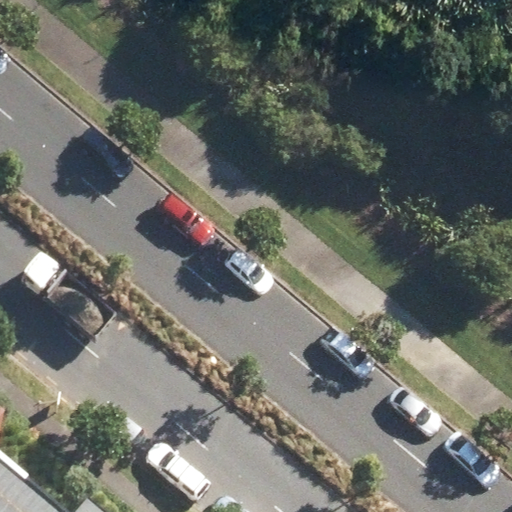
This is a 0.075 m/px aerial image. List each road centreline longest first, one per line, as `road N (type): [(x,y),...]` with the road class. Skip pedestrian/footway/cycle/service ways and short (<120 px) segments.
road 1 (secondary): [(0,118),(459,511)]
road 2 (secondary): [(281,511),(0,278)]
